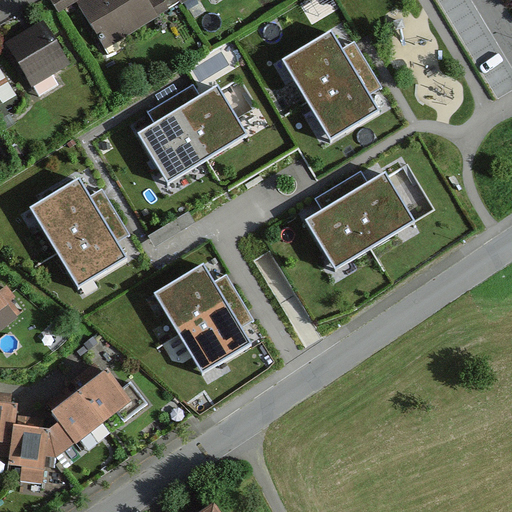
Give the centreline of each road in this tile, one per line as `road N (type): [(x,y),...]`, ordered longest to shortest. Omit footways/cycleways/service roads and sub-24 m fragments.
road 1 (residential): [(238,427),(511,242)]
road 2 (residential): [(110,511),(238,427)]
